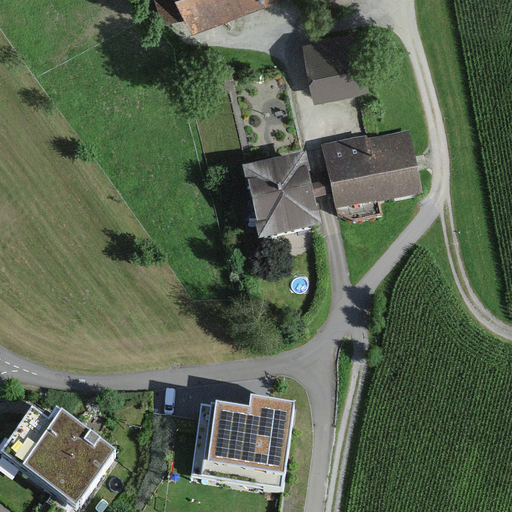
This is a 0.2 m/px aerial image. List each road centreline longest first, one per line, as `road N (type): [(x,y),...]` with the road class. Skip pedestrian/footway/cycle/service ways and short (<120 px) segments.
road 1 (residential): [(313,358),(137,387),(33,380),(0,366)]
road 2 (track): [(329,511),(363,349),(356,303)]
road 3 (residential): [(442,194),(313,358)]
road 4 (track): [(511,334),(468,298),(442,194)]
road 5 (residential): [(313,358),(323,445),(314,511)]
